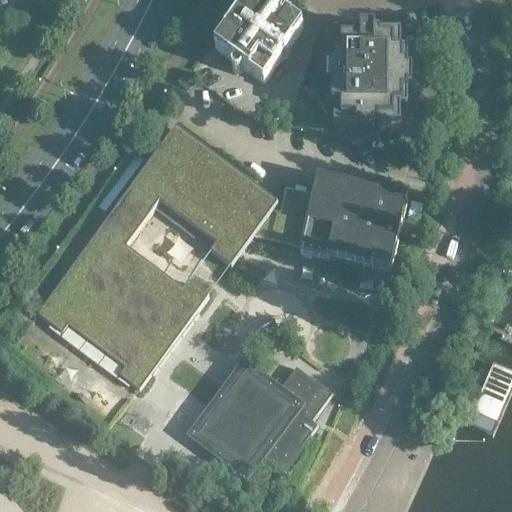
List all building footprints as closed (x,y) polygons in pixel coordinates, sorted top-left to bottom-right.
[(273,74),(302,34),(303,31),(285,18),(290,11),(277,2),(272,9),(260,0),(251,0),(215,51),(235,66),(243,72),(264,86),(273,74)] [(362,34),(362,39),(362,43),(368,43),(375,43),(375,39),(375,34),(362,34)] [(413,85),(413,76),(408,76),(408,72),(409,72),(409,55),(402,55),(402,39),(379,39),(375,39),(375,43),(368,43),(362,43),(362,39),(358,39),(336,38),(335,38),(335,55),(327,55),(327,90),(327,115),(335,115),(335,132),(357,132),(357,131),(361,131),(361,136),(375,136),(375,131),(379,131),(379,132),(401,132),(401,115),(409,115),(409,99),(408,99),(408,95),(413,95),(413,85)] [(233,74),(234,76),(236,77),(237,77),(239,76),(241,76),(243,72),(235,66),(232,70),(232,71),(232,73),(233,74)] [(413,85),(413,95),(423,95),(423,76),(413,76),(413,85)] [(318,181),(314,198),(305,196),(295,194),(285,191),(280,215),(274,214),(278,209),(176,133),(38,318),(51,328),(63,336),(68,329),(125,371),(120,379),(131,387),(138,392),(139,394),(209,301),(203,296),(189,286),(184,294),(127,251),(155,213),(160,206),(217,248),(211,256),(225,266),(232,271),(253,242),(301,252),(300,257),(329,264),(330,260),(391,274),(391,273),(408,202),(362,191),(328,183),(318,181)] [(160,206),(155,213),(211,256),(217,248),(160,206)] [(407,261),(396,259),(393,273),(404,275),(407,261)] [(125,371),(68,329),(63,336),(51,328),(49,331),(129,391),(131,387),(120,379),(125,371)] [(469,426),(486,434),(511,377),(511,374),(496,368),(478,407),(469,426)] [(246,474),(253,466),(258,458),(289,481),(306,457),(301,452),(310,441),(318,429),(312,425),(316,420),(332,399),(332,398),(297,372),(282,392),(277,398),(246,374),(198,438),(222,456),(246,474)]
